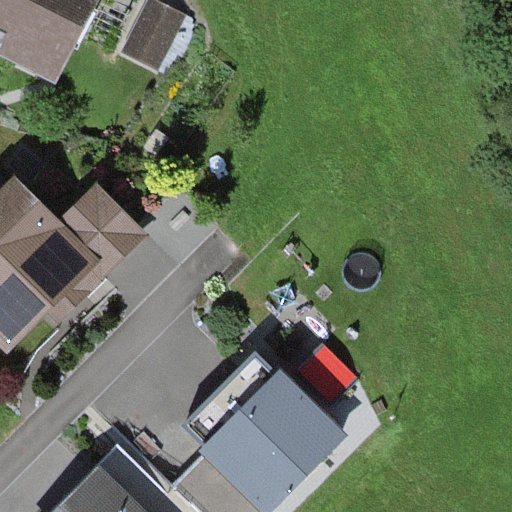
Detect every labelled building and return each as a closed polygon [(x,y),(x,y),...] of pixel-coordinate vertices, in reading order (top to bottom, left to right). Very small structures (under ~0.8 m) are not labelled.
[(0,0),(0,44),(49,69),(83,0),(0,0)] [(178,18),(150,4),(128,49),(155,62),(178,18)] [(56,152),(0,206),(0,332),(5,338),(58,286),(83,261),(94,272),(135,232),(56,152)] [(254,353),(182,426),(267,509),(339,436),(332,429),(254,353)] [(70,510),(68,511),(127,511),(97,482),(70,510)]
